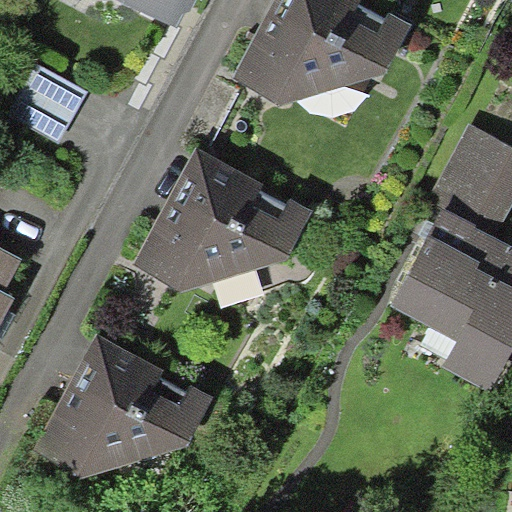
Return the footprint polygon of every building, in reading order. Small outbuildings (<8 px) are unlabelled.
[(130,0),(174,22),(185,0),(130,0)] [(398,20),(361,0),(268,0),(233,76),(276,97),(375,65),(398,20)] [(85,92),(31,66),(7,114),(57,144),(85,92)] [(511,156),(466,133),(368,321),(476,378),(511,309),(511,255),(481,239),(511,180),(511,156)] [(305,205),(190,141),(127,263),(175,287),(283,252),(305,205)] [(0,300),(22,259),(0,247),(0,300)] [(214,385),(87,328),(26,455),(93,481),(186,443),(214,385)]
